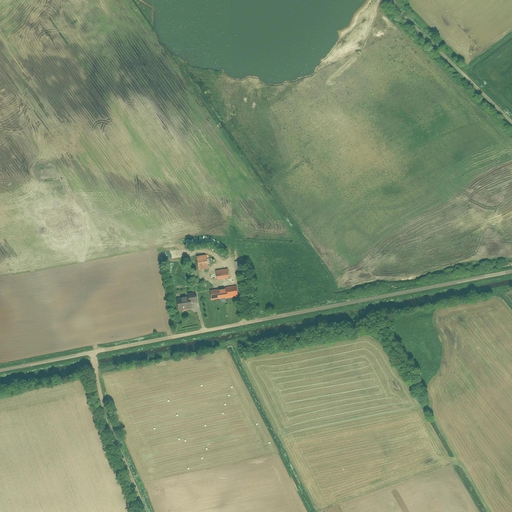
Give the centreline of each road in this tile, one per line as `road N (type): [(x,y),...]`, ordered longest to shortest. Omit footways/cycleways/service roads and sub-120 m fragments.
road 1 (unclassified): [(511,271),(88,351)]
road 2 (unclassified): [(147,511),(88,351)]
road 3 (residential): [(511,122),(394,0)]
